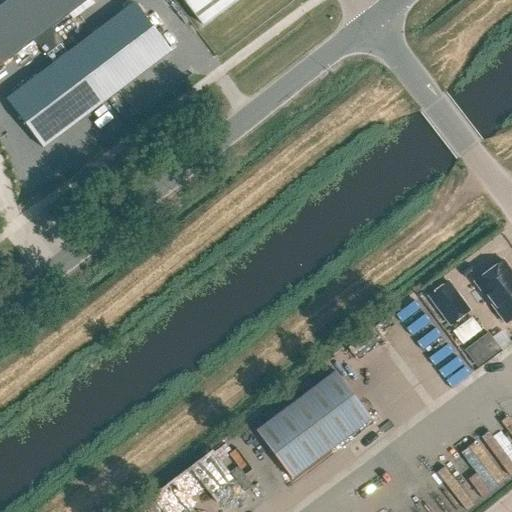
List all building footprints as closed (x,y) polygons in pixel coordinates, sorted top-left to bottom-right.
[(0,0),(0,56),(86,0),(0,0)] [(239,0),(182,0),(203,27),(239,0)] [(106,101),(171,52),(134,3),(70,52),(106,101)] [(32,39),(50,61),(64,49),(54,37),(46,27),(32,39)] [(42,149),(106,101),(70,52),(5,101),(42,149)] [(474,283),(505,325),(511,319),(511,273),(503,262),(474,283)] [(448,280),(427,297),(450,327),(471,311),(448,280)] [(470,321),(452,333),(459,343),(477,330),(470,321)] [(474,368),(498,348),(484,332),(460,351),(474,368)] [(371,420),(335,372),(255,432),(291,480),(371,420)]
